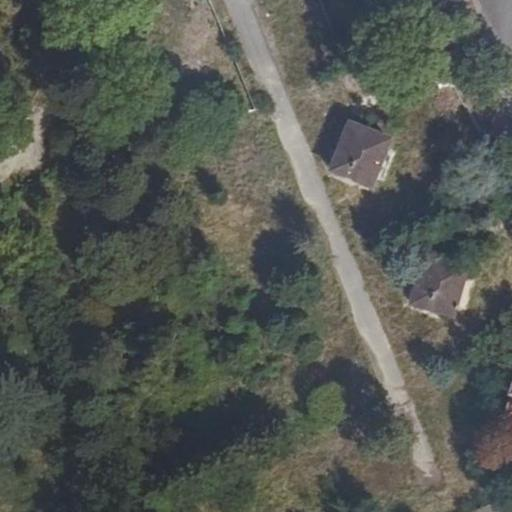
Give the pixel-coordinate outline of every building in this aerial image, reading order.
[(0,0),(0,8),(32,25),(45,0),(0,0)] [(313,109),(345,96),(337,75),(305,88),(313,109)] [(452,81),(434,91),(455,131),(447,135),(458,157),(484,143),(452,81)] [(266,108),(247,117),(257,138),(276,130),(266,108)] [(366,183),(384,136),(345,121),(328,168),(366,183)] [(418,179),(447,149),(430,133),(401,162),(418,179)] [(211,195),(225,238),(264,225),(249,182),(211,195)] [(449,318),(468,270),(429,256),(410,303),(449,318)] [(392,279),(393,300),(407,300),(407,279),(392,279)] [(401,347),(422,345),(420,327),(399,330),(401,347)] [(404,354),(413,372),(454,353),(445,335),(404,354)] [(350,451),(326,464),(337,483),(361,470),(350,451)] [(379,494),(383,511),(400,511),(408,510),(401,487),(379,494)]
